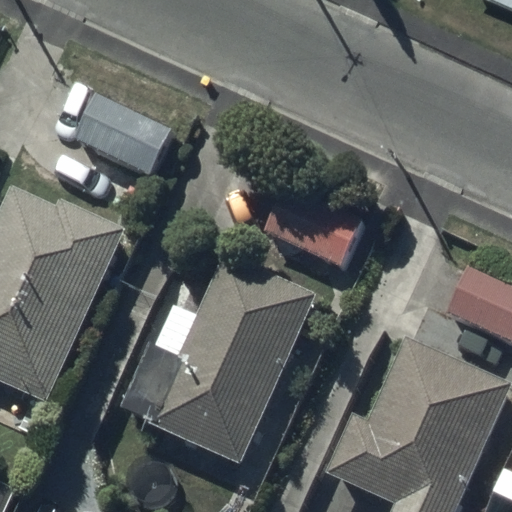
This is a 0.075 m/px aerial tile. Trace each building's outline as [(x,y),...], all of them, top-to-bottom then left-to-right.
[(99,98),(77,145),(157,182),(179,135),(99,98)] [(292,186),(269,236),(347,271),(370,221),(292,186)] [(0,382),(53,408),(134,234),(70,204),(66,212),(18,189),(0,228),(0,382)] [(320,298),(233,260),(207,319),(181,308),(162,350),(157,348),(127,415),(246,467),(320,298)] [(511,288),(475,272),(454,317),(511,344),(511,288)] [(464,511),(511,403),(511,389),(412,347),(377,428),(357,420),(332,477),(401,507),(398,511),(464,511)] [(0,511),(14,511),(23,495),(0,484),(0,511)]
